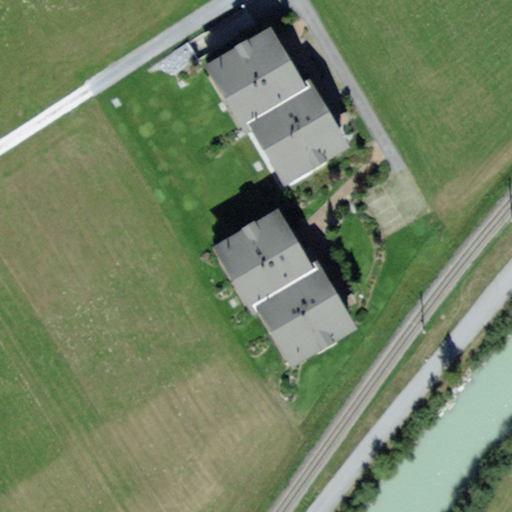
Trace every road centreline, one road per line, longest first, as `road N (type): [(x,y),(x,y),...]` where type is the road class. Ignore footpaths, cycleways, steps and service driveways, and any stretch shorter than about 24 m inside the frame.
road 1 (unclassified): [(511,280),(318,511)]
road 2 (unknown): [(293,0),(399,167)]
road 3 (residential): [(89,88),(227,0)]
